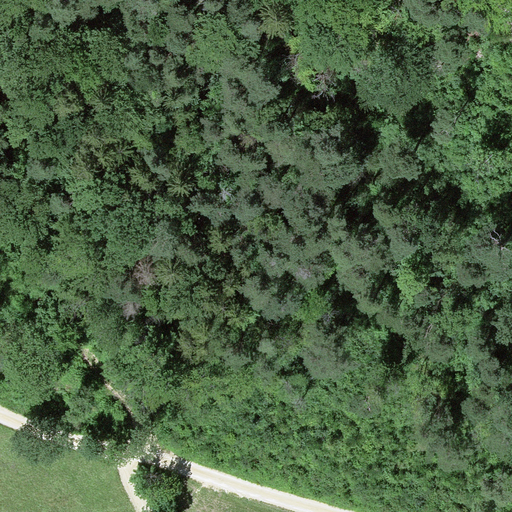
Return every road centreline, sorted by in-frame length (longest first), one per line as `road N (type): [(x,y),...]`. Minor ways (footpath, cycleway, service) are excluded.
road 1 (track): [(132,452),(137,427),(125,404),(25,258),(0,94)]
road 2 (track): [(132,452),(317,511)]
road 3 (track): [(0,415),(132,452)]
